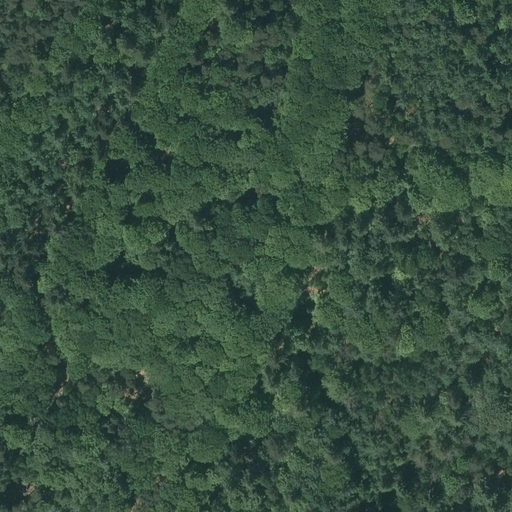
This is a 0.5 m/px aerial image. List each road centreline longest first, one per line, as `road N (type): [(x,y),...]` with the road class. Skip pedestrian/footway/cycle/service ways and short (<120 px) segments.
road 1 (unknown): [(201,511),(321,238),(308,182),(511,158)]
road 2 (track): [(0,2),(272,123),(299,160),(368,0)]
road 3 (track): [(189,0),(0,366)]
road 4 (track): [(308,182),(173,505)]
road 5 (track): [(215,393),(0,283)]
road 6 (track): [(389,0),(308,182)]
road 7 (track): [(0,156),(87,0)]
